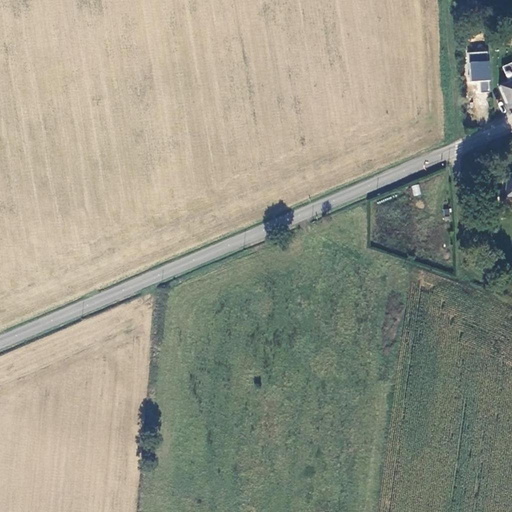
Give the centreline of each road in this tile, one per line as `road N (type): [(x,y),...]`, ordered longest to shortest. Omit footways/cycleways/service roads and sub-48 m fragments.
road 1 (tertiary): [(0,344),(511,125)]
road 2 (track): [(511,292),(474,277),(458,147)]
